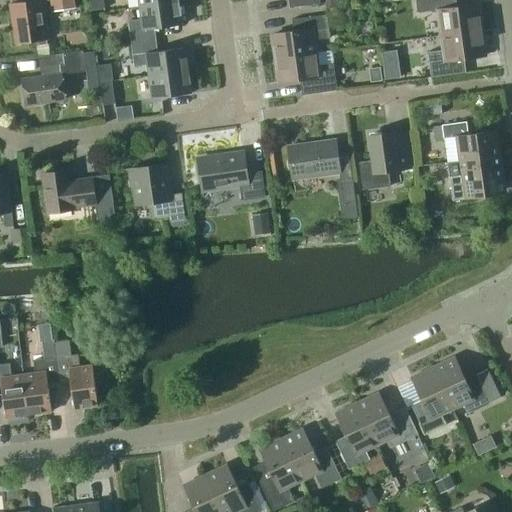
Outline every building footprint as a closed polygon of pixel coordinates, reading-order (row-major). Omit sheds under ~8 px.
[(46,40),(40,0),(10,4),(16,44),(46,40)] [(75,8),(74,0),(49,0),(51,11),(75,8)] [(441,35),(481,29),(477,3),(456,6),(455,0),(416,0),(415,0),(417,12),(437,9),(441,35)] [(182,24),(179,1),(139,7),(141,18),(128,20),(131,43),(156,39),(154,28),(182,24)] [(275,57),(315,52),(314,39),(329,37),(326,14),(291,19),(293,30),(272,33),(275,57)] [(485,55),(481,29),(441,35),(443,49),(427,51),(431,77),(466,72),(464,58),(485,55)] [(157,50),(156,39),(131,43),(132,54),(134,67),(147,65),(148,75),(188,69),(187,65),(185,47),(157,50)] [(83,52),(83,51),(62,54),(38,57),(40,77),(21,80),(25,106),(64,100),(61,74),(85,71),(83,52)] [(95,79),(92,51),(83,52),(85,71),(86,80),(86,81),(95,79)] [(317,65),(315,52),(275,57),(278,81),(299,79),(301,94),(336,89),(333,62),(317,65)] [(371,82),(382,81),(381,78),(380,67),(372,68),(369,68),(371,82)] [(191,92),(188,69),(148,75),(151,98),(191,92)] [(395,69),(384,71),(386,79),(396,77),(395,69)] [(114,103),(111,80),(99,82),(103,105),(114,103)] [(447,163),(460,161),(460,160),(499,155),(495,130),(467,134),(466,121),(433,125),(435,139),(457,136),(458,146),(440,148),(442,163),(447,163)] [(411,167),(406,131),(394,132),(368,135),(372,160),(359,162),(363,189),(390,186),(388,170),(411,167)] [(339,172),(335,140),(288,146),(292,178),(339,172)] [(247,172),(244,152),(197,159),(201,190),(239,184),(241,200),(265,196),(261,170),(247,172)] [(460,160),(460,161),(447,163),(449,176),(451,190),(452,199),(465,197),(476,196),(504,193),(502,179),(499,155),(460,160)] [(185,222),(184,218),(185,218),(181,192),(171,194),(167,163),(127,168),(130,187),(131,187),(134,205),(151,203),(154,218),(168,216),(169,221),(170,221),(171,224),(173,226),(183,225),(185,222)] [(69,181),(67,171),(40,175),(45,214),(73,210),(72,208),(94,206),(96,221),(114,218),(110,192),(93,195),(91,178),(69,181)] [(12,227),(4,172),(0,172),(0,213),(2,213),(3,228),(12,227)] [(355,201),(352,176),(339,178),(343,203),(355,201)] [(268,213),(257,214),(259,229),(271,227),(268,213)] [(32,254),(28,228),(10,230),(14,256),(32,254)] [(53,340),(42,342),(44,358),(47,357),(55,356),(54,346),(53,342),(53,340)] [(69,340),(53,342),(54,346),(55,356),(71,354),(69,340)] [(71,354),(55,356),(59,381),(70,380),(74,408),(97,404),(95,388),(95,384),(99,383),(98,371),(93,371),(93,369),(92,365),(79,366),(78,353),(71,354)] [(35,372),(23,374),(28,414),(51,411),(47,383),(59,381),(55,356),(47,357),(44,358),(33,359),(35,372)] [(455,357),(433,367),(452,408),(463,403),(468,413),(489,403),(476,374),(465,379),(455,357)] [(5,417),(28,414),(23,374),(11,376),(9,362),(0,363),(0,389),(2,389),(5,417)] [(452,408),(433,367),(411,377),(421,399),(410,404),(424,433),(445,423),(441,413),(452,408)] [(357,403),(376,444),(388,438),(391,446),(417,433),(405,407),(389,414),(379,392),(357,403)] [(365,449),(376,444),(357,403),(335,413),(345,435),(335,440),(348,469),(370,459),(365,449)] [(281,439),(301,480),(314,473),(321,488),(341,478),(325,445),(313,451),(302,429),(281,439)] [(496,448),(491,435),(472,443),(478,456),(496,448)] [(301,480),(281,439),(259,449),(269,471),(257,477),(273,510),(294,500),(287,486),(301,480)] [(435,476),(428,462),(414,469),(421,483),(435,476)] [(205,475),(222,511),(231,511),(236,510),(236,511),(257,511),(262,510),(248,481),(237,486),(227,464),(205,475)] [(222,511),(205,475),(183,485),(194,507),(183,511),(222,511)] [(440,494),(455,486),(449,475),(434,482),(440,494)] [(377,502),(370,487),(355,494),(362,509),(377,502)] [(75,504),(75,511),(99,511),(98,501),(75,504)] [(491,511),(487,502),(465,511),(463,511),(461,507),(449,511),(491,511)]
